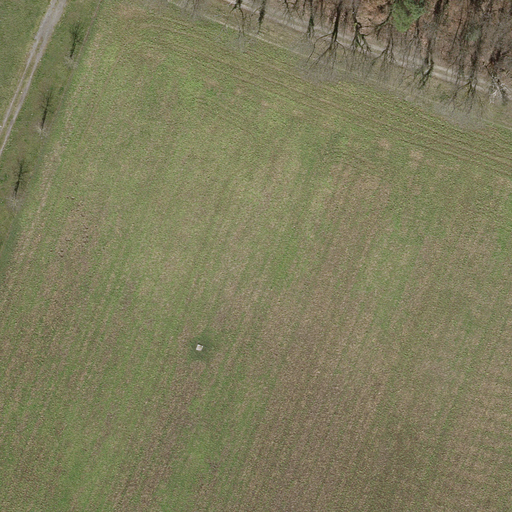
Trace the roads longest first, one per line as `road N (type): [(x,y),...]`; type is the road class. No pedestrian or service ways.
road 1 (track): [(235,0),(511,93)]
road 2 (track): [(0,144),(60,0)]
